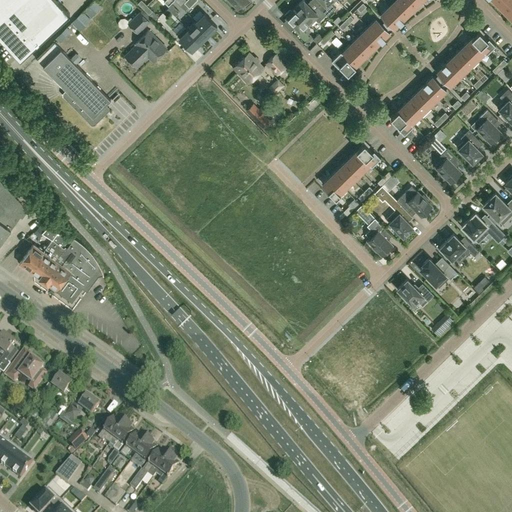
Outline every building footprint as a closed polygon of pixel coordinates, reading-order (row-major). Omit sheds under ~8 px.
[(58,0),(0,0),(0,25),(25,53),(70,13),(58,0)] [(96,0),(86,11),(93,19),(106,6),(99,0),(96,0)] [(143,9),(147,5),(141,0),(140,0),(138,3),(143,9)] [(327,15),(318,5),(313,10),(303,0),(302,0),(295,8),(310,24),(311,24),(309,22),(314,17),(318,22),(326,14),(327,15)] [(320,0),(322,1),(318,5),(327,15),(335,7),(330,2),(331,0),(320,0)] [(401,0),(394,0),(389,5),(403,19),(411,10),(401,0)] [(401,0),(411,10),(420,2),(418,0),(401,0)] [(511,0),(501,0),(497,4),(505,13),(511,6),(511,0)] [(360,12),(366,6),(363,2),(357,8),(360,12)] [(147,5),(143,9),(148,14),(152,11),(147,5)] [(403,19),(389,5),(380,13),(394,27),(403,19)] [(285,15),(302,32),(310,24),(295,8),(291,11),(290,10),(285,15)] [(137,32),(149,21),(140,12),(128,23),(137,32)] [(204,13),(196,21),(208,34),(217,26),(204,13)] [(82,14),(62,38),(65,41),(86,17),(82,14)] [(354,18),(350,15),(344,20),(348,24),(354,18)] [(381,40),(390,32),(376,18),(367,26),(381,40)] [(344,20),(339,26),(342,29),(348,24),(344,20)] [(185,27),(200,42),(208,34),(196,21),(188,29),(186,26),(185,27)] [(381,40),(367,26),(359,35),(372,49),(381,40)] [(192,50),(200,42),(185,27),(177,35),(192,50)] [(331,29),(325,35),(329,39),(334,33),(333,31),(331,29)] [(153,61),(166,47),(148,30),(135,43),(136,44),(125,55),(136,67),(148,56),(153,61)] [(488,39),(486,37),(479,30),(471,37),(487,53),(496,45),(489,38),(488,39)] [(317,43),(323,36),(319,32),(313,38),(317,43)] [(320,40),(323,44),(329,39),(325,35),(323,37),(320,40)] [(372,49),(359,35),(350,43),(364,57),(372,49)] [(487,53),(471,37),(463,46),(477,60),(485,52),(487,54),(487,53)] [(364,57),(350,43),(342,51),(340,50),(355,65),(364,57)] [(477,60),(463,46),(454,54),(469,69),(477,60)] [(105,104),(110,99),(61,48),(43,66),(66,89),(62,93),(62,95),(91,125),(94,125),(104,115),(109,110),(109,107),(105,104)] [(339,64),(341,65),(348,73),(355,65),(340,50),(331,59),(338,66),(339,64)] [(260,64),(249,51),(233,67),(245,79),(260,64)] [(286,66),(275,54),(266,62),(277,74),(286,66)] [(469,69),(454,54),(446,62),(460,77),(469,69)] [(503,59),(498,64),(501,68),(507,62),(503,59)] [(460,77),(446,62),(437,71),(451,86),(460,77)] [(496,73),(501,68),(498,64),(492,70),(496,73)] [(482,82),(488,77),(484,73),(478,79),(482,82)] [(432,75),(424,84),(437,98),(446,89),(432,75)] [(476,88),(482,82),(478,79),(473,84),(476,88)] [(437,98),(424,84),(415,92),(429,106),(437,98)] [(511,92),(508,88),(499,96),(503,100),(497,107),(503,113),(501,114),(506,120),(508,118),(511,122),(511,92)] [(466,91),(460,96),(464,100),(469,94),(466,91)] [(420,115),(429,106),(415,92),(406,101),(420,115)] [(461,103),(457,99),(452,105),(455,109),(461,103)] [(406,101),(398,109),(413,124),(412,123),(420,115),(406,101)] [(470,101),(466,104),(472,109),(475,106),(470,101)] [(246,110),(252,116),(259,109),(253,103),(246,110)] [(404,133),(413,124),(398,109),(390,116),(399,125),(397,126),(404,133)] [(501,132),(496,127),(492,124),(497,119),(487,109),(479,117),(483,121),(476,128),(481,132),(479,134),(484,139),(486,137),(490,142),(495,137),(496,139),(501,134),(500,133),(501,132)] [(445,112),(439,117),(443,121),(448,115),(445,112)] [(263,127),(270,120),(264,114),(257,121),(263,127)] [(437,126),(443,121),(439,117),(434,123),(437,126)] [(445,135),(440,129),(434,135),(439,141),(445,135)] [(474,144),(479,139),(469,129),(460,137),(463,140),(457,146),(463,152),(461,154),(466,159),(468,158),(472,162),(477,158),(478,159),(483,154),(481,153),(482,152),(474,144)] [(428,140),(433,134),(430,131),(424,136),(428,140)] [(422,145),(428,140),(424,136),(418,142),(422,145)] [(372,151),(364,142),(357,150),(372,165),(380,156),(374,149),(372,151)] [(452,163),(457,158),(447,148),(438,156),(441,159),(434,165),(441,172),(439,173),(444,178),(446,177),(450,181),(455,177),(456,178),(461,174),(459,172),(460,172),(452,163)] [(348,158),(361,172),(370,164),(371,165),(372,165),(357,150),(348,158)] [(143,155),(126,172),(135,181),(152,164),(143,155)] [(348,158),(339,166),(353,180),(361,172),(348,158)] [(152,164),(135,181),(144,189),(161,173),(152,164)] [(353,180),(339,166),(331,175),(344,189),(353,180)] [(386,180),(392,174),(388,171),(383,176),(386,180)] [(161,173),(144,189),(152,198),(169,181),(161,173)] [(344,189),(331,175),(322,183),(336,197),(344,189)] [(377,182),(379,183),(381,185),(386,180),(383,176),(377,182)] [(0,241),(24,209),(0,181),(0,241)] [(169,181),(152,198),(161,207),(178,190),(169,181)] [(367,195),(373,189),(369,186),(363,191),(367,195)] [(178,190),(161,207),(169,215),(186,198),(178,190)] [(396,200),(402,205),(408,212),(413,207),(421,215),(422,215),(423,216),(428,211),(427,210),(431,206),(427,201),(428,199),(423,194),(421,196),(415,190),(411,194),(407,194),(405,191),(396,200)] [(367,195),(363,191),(358,197),(361,200),(367,195)] [(511,202),(508,206),(496,193),(495,192),(494,193),(484,204),(484,203),(483,204),(484,205),(497,219),(498,220),(499,219),(504,214),(505,215),(508,211),(511,214),(511,202)] [(186,198),(169,215),(178,224),(195,208),(186,198)] [(360,213),(366,208),(362,204),(356,209),(360,213)] [(349,205),(343,211),(347,215),(352,209),(349,205)] [(408,212),(402,205),(387,220),(403,236),(413,226),(407,220),(407,218),(411,214),(408,212)] [(470,217),(467,220),(462,225),(461,226),(462,226),(473,237),(472,237),(473,238),(474,237),(483,228),(487,232),(495,224),(486,215),(482,219),(476,213),(475,212),(474,213),(475,213),(470,217)] [(382,254),(392,244),(380,232),(384,228),(375,218),(367,225),(370,229),(365,233),(370,238),(368,240),(372,244),(370,246),(375,251),(377,250),(382,254)] [(75,238),(73,236),(71,239),(60,226),(52,221),(41,232),(51,238),(43,250),(32,244),(19,262),(71,300),(81,286),(86,290),(97,275),(102,273),(101,270),(100,267),(98,264),(97,261),(95,259),(93,256),(92,253),(90,251),(87,248),(85,246),(83,244),(80,242),(78,240),(75,238)] [(466,246),(460,240),(454,234),(453,233),(453,234),(448,238),(445,242),(440,246),(439,247),(440,247),(441,248),(439,250),(445,256),(447,254),(453,260),(455,258),(462,251),(467,255),(470,252),(474,255),(479,251),(470,242),(466,246)] [(498,266),(503,271),(511,262),(511,255),(510,254),(498,266)] [(441,270),(434,263),(429,257),(422,264),(424,265),(420,268),(436,284),(446,275),(450,279),(457,272),(448,263),(441,270)] [(408,300),(413,305),(418,300),(422,305),(433,295),(422,283),(417,288),(407,278),(397,288),(403,294),(401,296),(406,301),(408,300)] [(483,289),(482,287),(478,283),(473,287),(479,293),(483,289)] [(439,325),(434,330),(438,335),(444,329),(439,325)] [(0,360),(1,362),(3,359),(9,364),(18,352),(12,348),(15,343),(3,334),(0,338),(0,360)] [(23,353),(6,376),(12,380),(19,375),(31,384),(33,381),(39,386),(48,374),(42,370),(43,368),(38,364),(40,362),(32,356),(30,358),(23,353)] [(52,398),(59,392),(69,399),(73,393),(68,389),(71,385),(59,376),(52,385),(50,383),(43,392),(52,398)] [(80,409),(91,416),(99,405),(86,396),(79,406),(75,404),(72,409),(77,413),(80,409)] [(64,407),(61,417),(65,419),(69,408),(64,407)] [(77,413),(72,409),(66,417),(73,422),(79,414),(77,413)] [(50,431),(59,417),(53,413),(44,427),(50,431)] [(114,417),(99,438),(103,441),(104,440),(109,444),(124,423),(123,423),(124,422),(120,419),(119,420),(118,419),(117,418),(116,419),(114,417)] [(124,423),(109,444),(115,448),(114,450),(118,453),(134,431),(131,430),(132,429),(131,429),(131,428),(130,427),(130,426),(127,424),(125,424),(124,423)] [(75,451),(87,439),(80,432),(68,443),(75,451)] [(136,455),(147,440),(146,439),(146,438),(143,436),(142,436),(140,435),(140,436),(139,435),(137,434),(121,455),(125,458),(130,451),(136,455)] [(0,456),(10,443),(0,435),(0,456)] [(147,440),(136,455),(141,459),(136,466),(141,469),(156,448),(154,446),(153,445),(152,444),(152,443),(149,440),(147,441),(147,440)] [(10,443),(0,456),(0,462),(9,469),(22,452),(10,443)] [(153,478),(156,475),(158,471),(169,457),(168,456),(168,454),(165,452),(164,453),(163,452),(162,451),(161,452),(159,450),(143,471),(142,470),(130,486),(136,490),(148,474),(153,478)] [(22,452),(9,469),(21,478),(34,461),(22,452)] [(71,471),(78,462),(72,457),(64,466),(71,471)] [(166,481),(179,464),(175,461),(176,461),(174,460),(174,459),(171,457),(170,457),(169,457),(158,471),(156,475),(161,479),(159,482),(162,485),(166,481)] [(67,476),(71,471),(64,466),(56,476),(63,481),(67,476)] [(94,490),(99,494),(109,482),(103,477),(94,490)] [(88,491),(91,488),(91,487),(83,481),(79,485),(88,491)] [(43,511),(50,504),(54,508),(61,501),(49,489),(31,508),(34,511),(43,511)] [(110,502),(116,506),(125,494),(119,489),(110,502)] [(130,507),(126,511),(127,511),(133,511),(138,506),(140,507),(144,503),(138,498),(135,503),(132,501),(129,506),(130,507)] [(72,511),(61,501),(54,508),(58,511),(72,511)]
